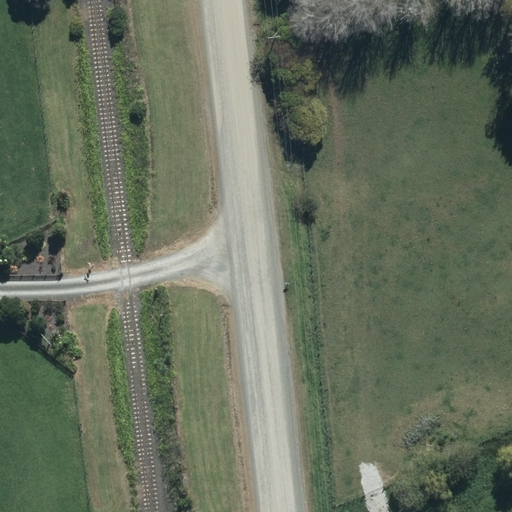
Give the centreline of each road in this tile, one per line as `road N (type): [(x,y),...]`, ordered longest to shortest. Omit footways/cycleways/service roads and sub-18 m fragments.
road 1 (unclassified): [(228,0),(287,511)]
road 2 (track): [(0,281),(263,268)]
